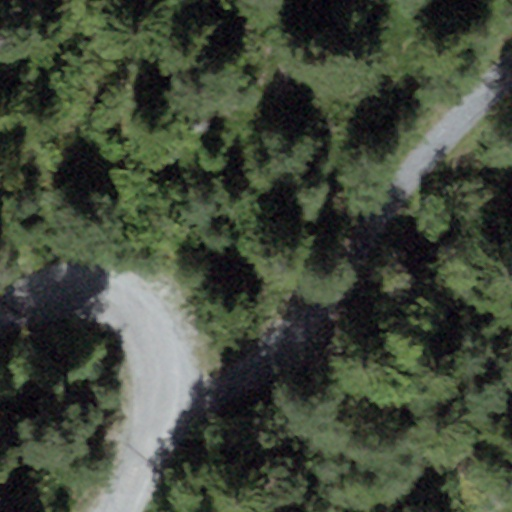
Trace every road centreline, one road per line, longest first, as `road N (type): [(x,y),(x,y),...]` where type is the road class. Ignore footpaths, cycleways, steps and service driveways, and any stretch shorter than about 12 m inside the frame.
road 1 (track): [(177,378),(224,373),(282,337),(395,196),(511,71)]
road 2 (track): [(0,311),(59,287),(110,298),(141,313),(169,343),(177,378)]
road 3 (track): [(177,378),(124,511)]
